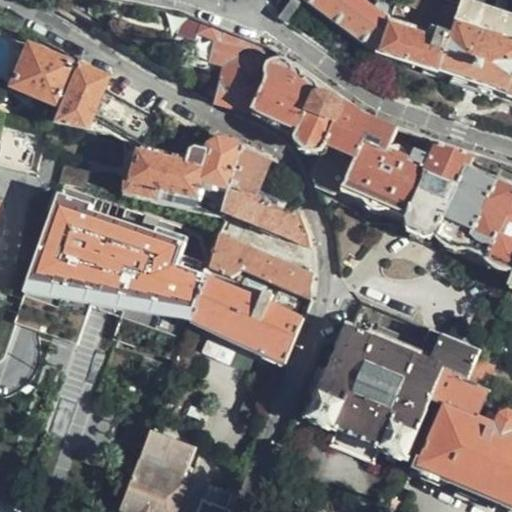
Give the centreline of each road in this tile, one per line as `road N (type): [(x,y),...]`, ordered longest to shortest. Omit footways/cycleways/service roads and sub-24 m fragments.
road 1 (residential): [(245,511),(311,341),(330,264),(309,197),(278,147),(216,122),(16,0)]
road 2 (residential): [(247,15),(381,103),(511,149)]
